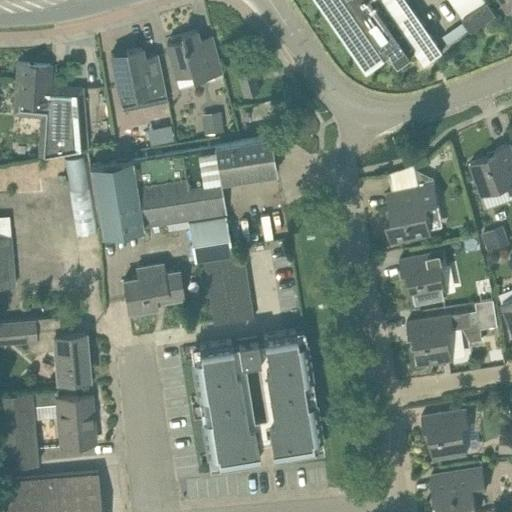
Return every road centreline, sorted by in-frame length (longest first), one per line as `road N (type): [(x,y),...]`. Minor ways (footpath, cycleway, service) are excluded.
road 1 (residential): [(384,393),(342,165),(358,113)]
road 2 (unclassified): [(142,511),(136,341)]
road 3 (residential): [(511,73),(407,111),(358,113)]
road 4 (residential): [(358,113),(324,83),(268,0)]
road 5 (residential): [(384,393),(511,373)]
